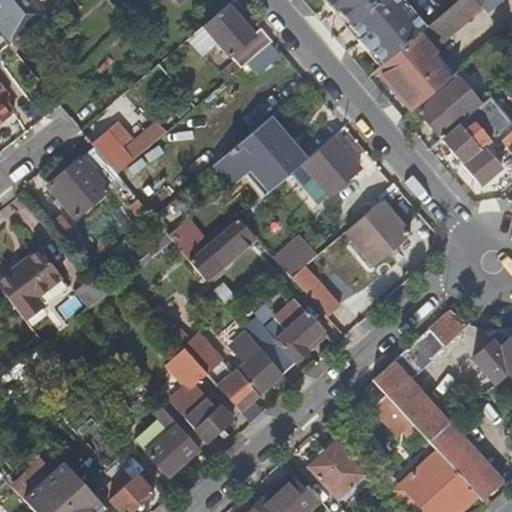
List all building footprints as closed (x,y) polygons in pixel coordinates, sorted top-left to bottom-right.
[(0,0),(0,27),(11,41),(39,18),(24,0),(0,0)] [(326,0),(325,1),(335,13),(338,11),(361,39),(360,43),(367,50),(371,50),(383,64),(409,42),(418,34),(426,27),(402,0),(326,0)] [(482,7),(475,0),(457,0),(426,27),(418,34),(409,42),(383,64),(380,67),(379,68),(389,80),(385,83),(390,89),(394,85),(405,98),(414,109),(444,83),(426,61),(436,52),(433,49),(482,7)] [(270,44),(272,42),(260,28),(252,35),(228,5),(188,39),(204,57),(218,45),(228,57),(230,56),(235,63),(231,67),(230,66),(219,75),(225,82),(246,64),(270,44)] [(361,39),(338,11),(335,13),(360,43),(361,39)] [(511,46),(511,27),(511,26),(501,34),(511,46)] [(280,55),(270,44),(246,64),(256,76),(280,55)] [(383,64),(371,50),(367,50),(380,67),(383,64)] [(455,74),(436,52),(426,61),(444,83),(455,74)] [(419,113),(442,139),(480,106),(458,80),(419,113)] [(0,120),(13,110),(0,94),(0,120)] [(251,171),(269,191),(301,164),(306,159),(270,117),(213,165),(231,187),(236,183),(251,171)] [(93,146),(116,174),(160,137),(151,126),(123,150),(121,147),(132,137),(119,121),(91,144),(93,146)] [(465,133),(459,126),(443,140),(463,165),(466,163),(483,183),(498,169),(481,149),(489,143),(474,125),(465,133)] [(511,145),(511,134),(511,132),(501,140),(508,149),(511,145)] [(358,169),(332,137),(306,159),(301,164),(328,195),(358,169)] [(80,157),(106,189),(119,178),(116,174),(93,146),(80,157)] [(106,189),(80,157),(79,156),(47,184),(57,197),(61,202),(57,206),(62,212),(67,208),(73,216),(106,189)] [(246,187),(257,201),(269,191),(251,171),(236,183),(231,187),(213,165),(209,168),(234,197),(246,187)] [(61,202),(57,197),(53,200),(57,206),(61,202)] [(137,216),(145,209),(135,197),(127,204),(137,216)] [(390,202),(386,197),(344,233),(372,266),(409,234),(386,206),(390,202)] [(58,216),(49,222),(63,240),(71,233),(58,216)] [(205,281),(255,238),(237,218),(207,244),(188,260),(205,281)] [(190,224),(171,240),(172,241),(188,260),(207,244),(190,224)] [(0,289),(23,320),(41,306),(34,296),(59,277),(38,249),(0,278),(0,289)] [(338,305),(304,266),(291,277),(325,316),(338,305)] [(67,286),(59,277),(34,296),(41,306),(67,286)] [(74,292),(86,308),(104,293),(92,277),(74,292)] [(224,305),(212,291),(206,296),(216,310),(224,305)] [(303,347),(321,330),(294,299),(273,318),(274,319),(284,330),(279,335),(275,330),(271,334),(265,327),(258,320),(247,331),(282,373),(307,350),(303,347)] [(469,327),(470,323),(463,320),(455,316),(448,310),(391,362),(408,380),(431,359),(430,357),(464,326),(469,327)] [(251,399),(280,373),(251,338),(234,353),(237,356),(230,361),(236,368),(232,372),(197,334),(190,341),(168,316),(159,323),(181,348),(204,374),(238,411),(251,399)] [(284,330),(274,319),(265,327),(271,334),(275,330),(279,335),(284,330)] [(473,359),(495,385),(511,369),(511,338),(508,342),(503,337),(495,345),(493,342),(473,359)] [(214,407),(193,383),(204,374),(181,348),(163,365),(183,387),(168,400),(193,427),(194,428),(205,441),(216,430),(220,427),(230,417),(218,403),(214,407)] [(50,390),(60,382),(39,355),(28,364),(50,390)] [(408,380),(391,362),(371,380),(386,396),(410,423),(427,442),(447,425),(408,380)] [(80,409),(85,405),(79,398),(76,395),(71,399),(80,409)] [(396,435),(410,423),(386,396),(372,409),(396,435)] [(261,411),(251,399),(238,411),(248,423),(261,411)] [(156,411),(168,425),(179,417),(167,402),(156,411)] [(166,476),(197,447),(186,435),(175,422),(143,451),(166,476)] [(501,484),(447,425),(427,442),(436,451),(477,496),(481,501),(501,484)] [(226,434),(220,427),(216,430),(222,437),(226,434)] [(194,428),(186,435),(197,447),(205,441),(194,428)] [(336,499),(364,473),(346,452),(334,438),(306,465),(336,499)] [(402,489),(423,511),(459,511),(477,496),(436,451),(399,485),(402,489)] [(11,487),(22,499),(34,511),(89,511),(100,503),(63,462),(52,472),(35,453),(26,461),(32,468),(11,487)] [(136,474),(130,479),(122,471),(100,491),(119,511),(126,511),(150,491),(136,474)] [(302,511),(317,498),(306,486),(301,489),(293,481),(287,474),(257,503),(259,505),(254,510),(255,511),(302,511)] [(301,489),(306,486),(297,477),(293,481),(301,489)] [(423,511),(402,489),(395,495),(409,511),(423,511)]
